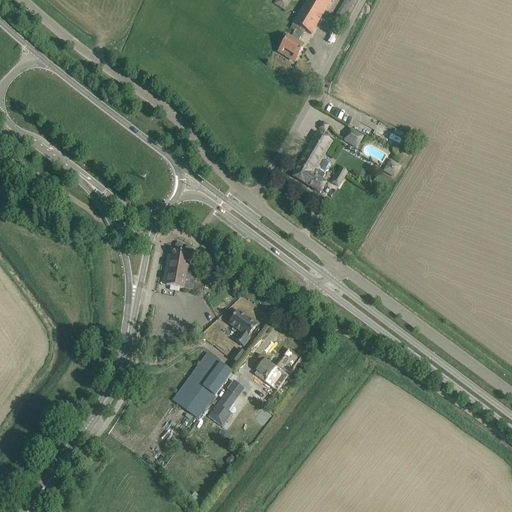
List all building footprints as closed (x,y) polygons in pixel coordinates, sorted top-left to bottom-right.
[(275,0),(273,4),(285,10),(290,0),(275,0)] [(281,48),(278,52),(287,58),(289,53),(297,58),(303,48),(297,44),(304,31),(311,35),(331,0),(307,0),(294,22),(290,29),(295,32),(290,40),(287,38),(281,48)] [(342,24),(356,0),(344,0),(334,19),(342,24)] [(344,141),(358,149),(364,138),(351,130),(344,141)] [(324,154),(331,142),(317,133),(292,176),(306,185),(312,174),(324,154)] [(312,174),(306,185),(320,193),(325,185),(326,183),(322,180),(325,174),(324,174),(326,171),(329,170),(332,165),(331,162),(328,160),(327,156),(324,154),(312,174)] [(381,172),(393,179),(401,167),(389,160),(381,172)] [(337,172),(331,183),(340,188),(346,177),(337,172)] [(192,270),(194,263),(188,262),(189,255),(175,252),(172,254),(166,286),(202,292),(203,286),(193,284),(196,271),(192,270)] [(233,316),(228,322),(230,323),(229,324),(240,333),(234,341),(244,347),(250,339),(248,338),(256,326),(238,312),(234,317),(233,316)] [(238,349),(230,360),(238,365),(246,354),(238,349)] [(257,372),(254,375),(264,382),(277,392),(301,360),(289,350),(275,369),(267,363),(259,373),(257,372)] [(207,354),(172,401),(188,413),(194,417),(198,420),(232,372),(207,354)] [(231,387),(208,418),(222,428),(231,416),(227,413),(242,393),(244,390),(234,382),(234,383),(231,387)]
